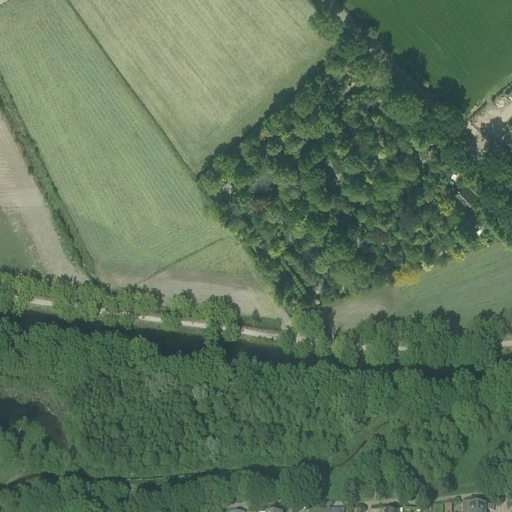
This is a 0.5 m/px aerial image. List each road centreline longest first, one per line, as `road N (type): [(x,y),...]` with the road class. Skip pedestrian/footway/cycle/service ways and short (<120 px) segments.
road 1 (track): [(511,343),(395,346),(0,297)]
road 2 (tertiary): [(511,189),(326,0)]
